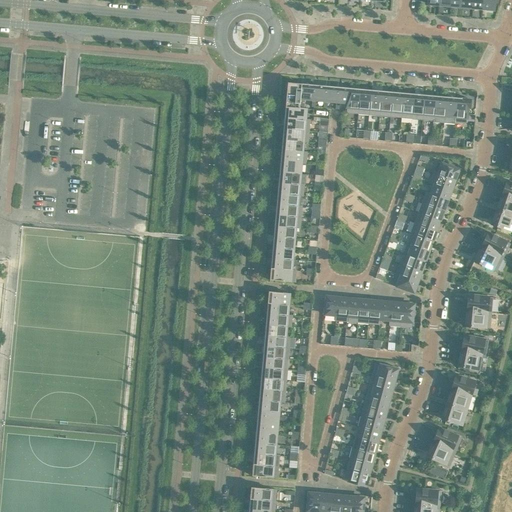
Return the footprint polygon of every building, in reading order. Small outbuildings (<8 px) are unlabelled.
[(473,8),(473,0),(461,0),(461,7),(473,8)] [(484,9),(485,0),(473,0),(473,8),(484,9)] [(499,4),(500,0),(485,0),(484,9),(493,10),(494,4),(499,4)] [(288,83),(286,95),(301,96),(302,84),(288,83)] [(301,96),(300,99),(312,100),(314,85),(302,84),(301,96)] [(314,85),(312,100),(316,100),(324,101),(325,86),(317,86),(314,85)] [(325,86),(324,101),(332,102),(336,102),(337,87),(333,87),(325,86)] [(337,87),(336,102),(347,103),(349,88),(337,87)] [(347,108),(346,112),(357,113),(359,89),(354,89),(353,90),(350,90),(350,89),(349,88),(347,103),(347,108)] [(359,89),(357,113),(368,114),(370,92),(366,91),(366,90),(359,89)] [(370,92),(368,114),(379,115),(381,91),(375,91),(375,92),(371,92),(371,91),(370,90),(370,92)] [(381,91),(379,115),(390,116),(392,92),(386,92),(386,93),(382,93),(382,92),(381,91)] [(392,92),(390,116),(401,117),(403,93),(397,93),(396,94),(393,94),(393,93),(392,92)] [(403,93),(401,117),(411,118),(414,94),(407,94),(407,95),(403,95),(404,93),(403,93)] [(414,94),(411,118),(422,119),(424,95),(418,95),(418,96),(414,96),(414,94)] [(286,95),(285,107),(300,108),(300,99),(301,96),(286,95)] [(424,95),(422,119),(433,120),(435,96),(435,98),(431,97),(431,96),(424,95)] [(433,120),(433,122),(444,123),(446,97),(440,97),(439,98),(436,98),(436,96),(435,96),(433,120)] [(446,97),(444,123),(455,124),(455,122),(457,98),(450,98),(450,99),(446,99),(447,97),(446,97)] [(457,98),(455,122),(466,123),(466,121),(467,114),(467,108),(470,109),(471,99),(461,99),(461,100),(457,100),(457,98)] [(285,112),(284,118),(305,120),(306,109),(300,108),(285,107),(285,108),(288,108),(287,112),(285,112)] [(283,128),(283,129),(308,131),(309,121),(305,120),(284,118),(284,125),(286,125),(286,129),(283,128)] [(282,139),(282,140),(303,142),(307,142),(308,131),(283,129),(283,135),(285,136),(285,139),(282,139)] [(281,150),(281,151),(302,152),(303,142),(282,140),(282,146),(284,146),(284,150),(281,150)] [(281,151),(281,157),(283,157),(283,161),(301,163),(305,164),(306,153),(302,152),(281,151)] [(300,174),(301,163),(283,161),(282,166),(280,166),(279,172),(300,174)] [(455,180),(459,170),(453,168),(454,165),(448,163),(448,166),(438,162),(434,172),(455,180)] [(299,185),(300,174),(279,172),(279,178),(281,179),(281,182),(279,182),(278,183),(299,185)] [(451,190),(454,181),(455,180),(434,172),(430,183),(436,185),(451,190)] [(511,199),(511,183),(507,181),(502,196),(511,199)] [(302,196),(303,185),(299,185),(278,183),(278,189),(280,189),(280,193),(278,193),(298,195),(302,196)] [(447,200),(451,191),(451,190),(436,185),(432,195),(447,200)] [(297,206),(298,195),(278,193),(277,200),(279,200),(279,204),(297,206)] [(444,210),(447,202),(447,200),(432,195),(426,193),(422,203),(429,205),(444,210)] [(511,215),(511,199),(502,196),(497,210),(511,215)] [(301,217),(301,207),(297,206),(279,204),(279,209),(276,209),(276,215),(301,217)] [(440,221),(443,212),(444,210),(429,205),(425,215),(440,221)] [(511,231),(511,215),(497,210),(492,225),(511,231)] [(436,231),(440,222),(440,221),(425,215),(419,213),(415,223),(436,231)] [(300,228),(301,217),(276,215),(275,221),(277,222),(277,225),(275,225),(275,226),(295,228),(300,228)] [(432,241),(436,232),(436,231),(415,223),(411,234),(417,236),(432,241)] [(294,238),(295,228),(275,226),(274,232),(276,232),(276,237),(294,238)] [(503,258),(509,244),(488,233),(481,247),(503,258)] [(429,251),(432,242),(432,241),(417,236),(414,246),(429,251)] [(293,249),(294,238),(276,237),(276,241),(273,241),(273,247),(293,249)] [(425,261),(428,252),(429,251),(414,246),(407,244),(404,254),(410,256),(425,261)] [(292,260),(293,249),(273,247),(272,254),(274,254),(274,258),(272,257),(272,258),(292,260)] [(496,272),(503,258),(481,247),(474,261),(496,272)] [(421,271),(425,262),(425,261),(410,256),(406,266),(421,271)] [(291,271),(292,260),(272,258),(271,264),(273,265),(273,268),(271,268),(271,269),(291,271)] [(417,282),(421,272),(421,271),(406,266),(400,264),(396,274),(417,282)] [(295,282),(296,271),(291,271),(271,269),(270,280),(295,282)] [(413,293),(417,282),(396,274),(392,285),(413,293)] [(269,291),(268,302),(288,304),(289,294),(289,293),(269,291)] [(491,313),(492,298),(468,295),(467,311),(491,313)] [(336,316),(338,298),(326,297),(325,314),(336,316)] [(347,321),(349,299),(338,298),(336,316),(336,320),(347,321)] [(357,322),(360,300),(349,299),(347,321),(357,322)] [(368,323),(370,301),(360,300),(357,322),(368,323)] [(379,324),(379,319),(381,302),(370,301),(368,323),(379,324)] [(267,307),(267,313),(287,315),(288,304),(268,302),(268,303),(270,304),(270,307),(267,307)] [(390,320),(392,303),(381,302),(379,319),(390,320)] [(400,326),(402,304),(392,303),(390,320),(390,325),(400,326)] [(415,317),(416,311),(413,310),(414,305),(402,304),(400,326),(412,327),(413,317),(415,317)] [(489,329),(491,313),(467,311),(465,326),(489,329)] [(266,324),(286,326),(291,327),(292,315),(287,315),(267,313),(266,320),(268,320),(268,324),(266,324)] [(265,335),(285,337),(286,326),(266,324),(265,331),(267,331),(267,335),(265,335)] [(264,345),(264,346),(289,348),(290,337),(285,337),(265,335),(264,342),(266,342),(266,346),(264,345)] [(484,356),(487,340),(464,336),(461,351),(480,355),(484,356)] [(263,356),(263,357),(283,359),(288,359),(289,348),(264,346),(263,352),(265,353),(265,356),(263,356)] [(478,370),(480,355),(461,351),(458,366),(478,370)] [(263,357),(262,363),(265,363),(264,368),(282,369),(287,370),(288,359),(283,359),(263,357)] [(395,380),(397,371),(397,370),(392,368),(392,366),(387,364),(386,366),(376,364),(373,374),(395,380)] [(261,372),(261,378),(286,381),(287,370),(282,369),(264,368),(264,372),(261,372)] [(392,391),(394,381),(395,380),(373,374),(370,385),(392,391)] [(470,396),(475,381),(456,375),(451,390),(470,396)] [(260,388),(260,389),(285,391),(286,381),(261,378),(260,385),(263,385),(262,389),(260,388)] [(389,401),(391,392),(392,391),(370,385),(367,395),(389,401)] [(260,389),(259,395),(262,396),(261,400),(279,402),(284,402),(285,391),(260,389)] [(466,410),(470,396),(451,390),(447,405),(466,410)] [(386,412),(389,402),(389,401),(367,395),(364,406),(386,412)] [(258,404),(258,410),(278,412),(279,402),(261,400),(261,404),(258,404)] [(461,425),(466,410),(447,405),(442,419),(461,425)] [(383,422),(386,413),(386,412),(364,406),(361,416),(383,422)] [(257,421),(277,423),(278,412),(258,410),(257,417),(260,417),(259,421),(257,421)] [(380,433),(383,423),(383,422),(361,416),(358,427),(380,433)] [(256,431),(256,432),(276,434),(277,423),(257,421),(256,428),(259,428),(258,432),(256,431)] [(377,443),(380,434),(380,433),(358,427),(356,437),(377,443)] [(455,452),(461,438),(439,428),(433,443),(455,452)] [(256,432),(255,438),(258,439),(257,443),(275,445),(276,434),(256,432)] [(375,454),(377,444),(377,443),(356,437),(353,448),(375,454)] [(255,447),(254,454),(274,455),(275,445),(257,443),(257,447),(255,447)] [(449,466),(455,452),(433,443),(427,457),(449,466)] [(372,464),(374,454),(375,454),(353,448),(350,458),(372,464)] [(253,464),(253,465),(278,467),(279,456),(274,455),(254,454),(253,460),(256,460),(255,464),(253,464)] [(369,475),(372,465),(372,464),(350,458),(347,469),(369,475)] [(253,465),(252,476),(277,478),(278,467),(253,465)] [(434,469),(432,473),(443,478),(445,474),(440,472),(441,468),(436,465),(434,469)] [(366,485),(369,476),(369,475),(347,469),(344,479),(366,485)] [(251,487),(250,498),(275,500),(276,489),(251,487)] [(439,507),(440,491),(417,489),(415,505),(435,507),(439,507)] [(318,511),(320,494),(309,493),(306,511),(318,511)] [(329,511),(331,495),(320,494),(318,511),(329,511)] [(340,511),(342,496),(331,495),(329,511),(340,511)] [(351,511),(353,497),(342,496),(340,511),(351,511)] [(365,510),(366,504),(363,504),(364,498),(353,497),(351,511),(362,511),(363,510),(365,510)] [(250,503),(249,509),(274,511),(275,500),(250,498),(250,499),(252,499),(252,503),(250,503)]
